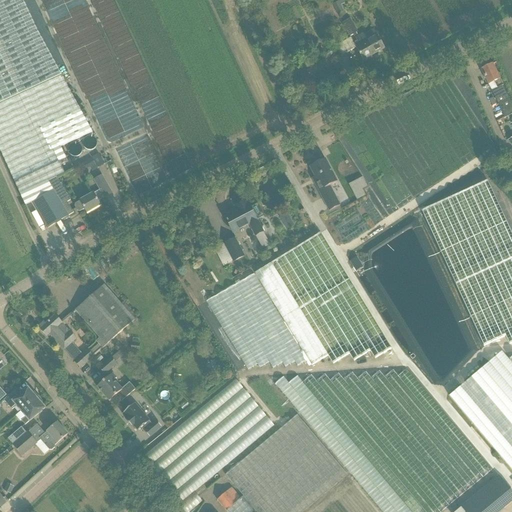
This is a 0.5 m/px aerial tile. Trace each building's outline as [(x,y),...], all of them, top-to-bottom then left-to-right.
[(66,158),(60,147),(92,132),(23,0),(0,0),(0,151),(25,206),(32,203),(48,229),(65,218),(66,220),(69,218),(68,216),(74,213),(67,202),(70,200),(56,177),(64,174),(58,162),(66,158)] [(326,12),(331,27),(341,23),(339,17),(347,14),(344,6),(326,12)] [(350,19),(341,24),(348,37),(355,33),(351,26),(353,25),(350,19)] [(351,38),(336,46),(341,56),(356,48),(363,60),(373,55),(384,49),(379,40),(375,32),(374,30),(368,32),(365,35),(364,33),(355,38),(357,42),(354,44),(351,38)] [(306,69),(309,74),(318,70),(314,63),(310,65),(308,62),(301,65),(304,70),(306,69)] [(492,64),(481,70),(502,112),(505,118),(511,114),(511,105),(499,79),(497,73),(492,64)] [(91,158),(86,161),(91,171),(97,168),(105,164),(99,153),(91,158)] [(325,160),(310,168),(315,178),(312,179),(329,212),(340,206),(329,186),(337,182),(325,160)] [(84,209),(87,214),(101,206),(98,201),(105,198),(112,194),(102,176),(94,180),(100,191),(94,194),(94,193),(88,196),(79,201),(75,204),(74,207),(77,211),(79,212),(84,209)] [(363,178),(358,181),(363,190),(368,187),(363,178)] [(237,211),(225,218),(229,227),(233,233),(249,225),(255,237),(256,236),(263,232),(254,214),(249,205),(248,205),(246,201),(235,207),(237,211)] [(294,226),(287,213),(279,218),(286,231),(294,226)] [(235,239),(217,248),(226,266),(244,256),(235,239)] [(77,309),(75,311),(106,346),(108,344),(135,320),(103,285),(77,309)] [(80,368),(88,362),(94,357),(93,357),(106,346),(99,338),(96,341),(98,344),(90,352),(87,350),(82,354),(72,343),(77,340),(55,315),(46,324),(43,322),(39,326),(41,328),(40,329),(46,337),(50,334),(64,350),(65,349),(75,361),(74,361),(80,368)] [(78,316),(68,321),(71,327),(81,322),(78,316)] [(132,343),(131,350),(138,351),(139,344),(132,343)] [(111,358),(99,369),(104,375),(116,364),(111,358)] [(453,397),(511,469),(511,398),(488,369),(453,397)] [(284,382),(382,511),(448,511),(495,476),(413,370),(401,378),(396,372),(388,379),(383,373),(374,380),(369,374),(361,380),(356,374),(346,381),(342,375),(333,382),(328,376),(319,383),(315,377),(306,384),(301,377),(292,385),(288,379),(284,382)] [(97,387),(109,401),(116,396),(121,402),(133,392),(127,386),(122,390),(114,380),(116,378),(112,374),(97,387)] [(195,511),(206,503),(199,494),(279,428),(240,381),(144,460),(187,511),(195,511)] [(21,412),(38,397),(34,393),(32,393),(28,389),(22,393),(18,388),(4,400),(12,410),(17,406),(21,412)] [(42,402),(38,397),(21,412),(26,417),(21,421),(25,425),(29,421),(30,421),(45,408),(41,404),(42,402)] [(161,427),(156,421),(152,424),(149,421),(150,421),(135,404),(123,414),(127,420),(126,421),(132,427),(133,426),(138,432),(142,428),(145,431),(144,432),(149,438),(161,427)] [(256,511),(302,511),(346,475),(297,415),(225,475),(244,497),(227,511),(254,511),(255,511),(256,511)] [(55,446),(60,441),(67,435),(57,423),(39,439),(49,450),(52,451),(55,448),(55,446)] [(13,445),(27,433),(21,427),(8,439),(13,445)] [(27,433),(13,445),(22,456),(37,443),(27,433)] [(499,511),(501,511),(511,502),(511,493),(497,476),(496,476),(460,507),(461,508),(456,511),(499,511)] [(8,485),(5,491),(10,494),(13,487),(8,485)] [(226,511),(242,497),(232,486),(216,500),(226,511)]
